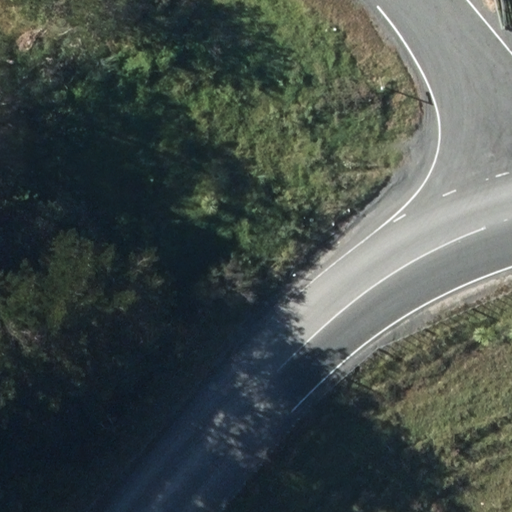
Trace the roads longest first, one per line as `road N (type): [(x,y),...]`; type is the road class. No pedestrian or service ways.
road 1 (tertiary): [(159,511),(272,375),(383,271),(511,216)]
road 2 (unclassified): [(511,132),(486,58),(436,0)]
